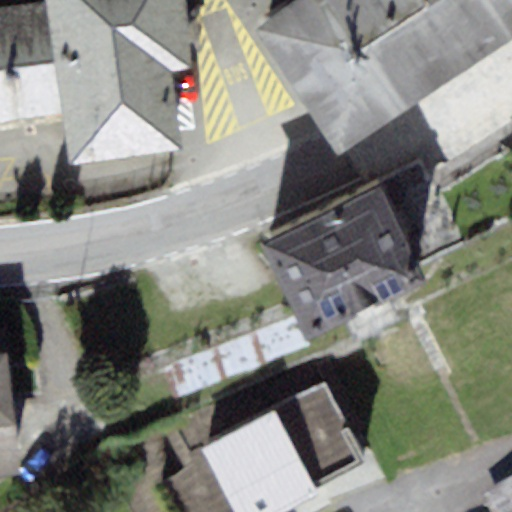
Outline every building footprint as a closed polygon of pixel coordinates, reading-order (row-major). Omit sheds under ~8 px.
[(190,60),(184,0),(42,0),(43,6),(59,118),(70,167),(169,152),(179,150),(169,73),(186,67),(190,60)] [(511,41),(511,0),(308,0),(258,35),(339,157),(511,41)] [(43,6),(0,12),(0,125),(59,118),(43,6)] [(320,225),(268,250),(302,323),(351,317),(424,283),(385,194),(320,225)] [(0,464),(22,462),(5,334),(0,333),(0,464)] [(369,447),(325,371),(279,396),(274,390),(202,428),(246,511),(279,498),(369,447)] [(246,511),(202,428),(173,445),(185,463),(152,479),(171,511),(246,511)] [(511,511),(511,481),(485,492),(493,511),(511,511)]
